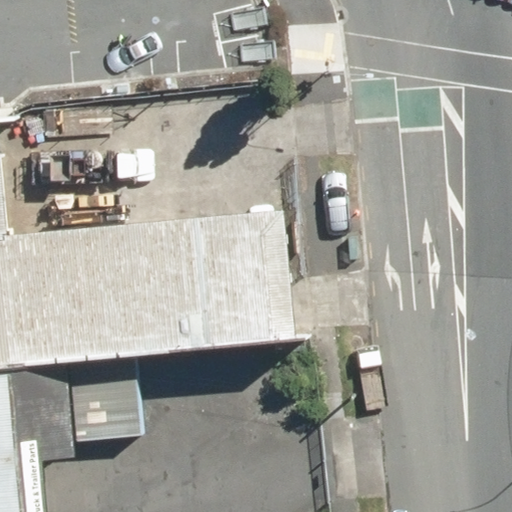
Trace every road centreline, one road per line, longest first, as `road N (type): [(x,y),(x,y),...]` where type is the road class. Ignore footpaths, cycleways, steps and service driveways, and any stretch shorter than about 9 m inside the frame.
road 1 (unclassified): [(465,386),(452,111),(427,0)]
road 2 (unclassified): [(470,509),(465,386)]
